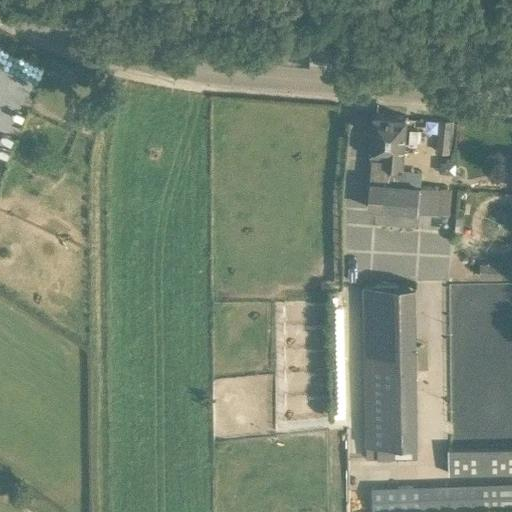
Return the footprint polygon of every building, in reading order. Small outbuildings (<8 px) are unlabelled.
[(338,7),(329,6),(328,24),(337,25),(338,7)] [(280,54),(280,55),(285,55),(287,58),(292,59),(295,56),(308,58),(308,57),(329,59),(334,59),(337,26),(311,24),(311,22),(283,20),(280,54)] [(401,162),(405,117),(375,116),(371,151),(372,151),(372,158),(368,209),(418,213),(418,211),(449,214),(451,188),(440,187),(420,186),(420,185),(390,183),(392,161),(401,162)] [(451,132),(437,131),(436,153),(449,154),(451,132)] [(346,208),(361,207),(360,191),(345,191),(346,208)] [(363,307),(408,307),(408,287),(362,287),(363,307)] [(415,347),(363,347),(364,460),(377,460),(377,448),(389,448),(389,460),(413,460),(413,448),(415,448),(415,347)] [(511,473),(511,447),(447,448),(448,475),(511,473)] [(511,485),(373,489),(373,511),(478,511),(511,511),(511,485)]
